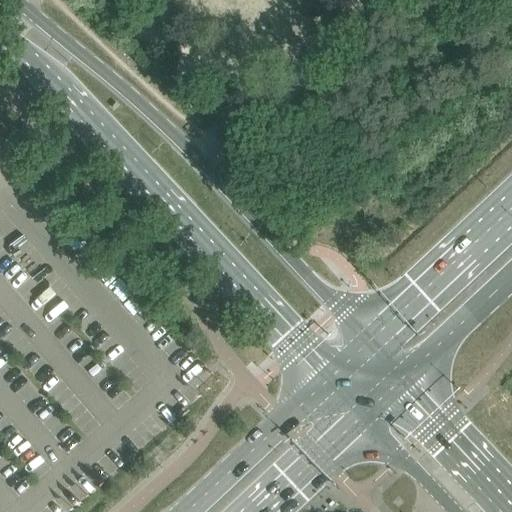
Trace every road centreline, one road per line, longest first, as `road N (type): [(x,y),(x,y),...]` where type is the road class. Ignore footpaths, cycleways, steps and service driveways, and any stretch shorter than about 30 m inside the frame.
road 1 (tertiary): [(365,338),(138,101),(4,0)]
road 2 (tertiary): [(0,11),(83,119),(325,378)]
road 3 (secondary): [(511,203),(365,338)]
road 4 (secondary): [(325,378),(184,511)]
road 5 (secondary): [(405,386),(511,276)]
road 6 (secondary): [(269,511),(369,422)]
